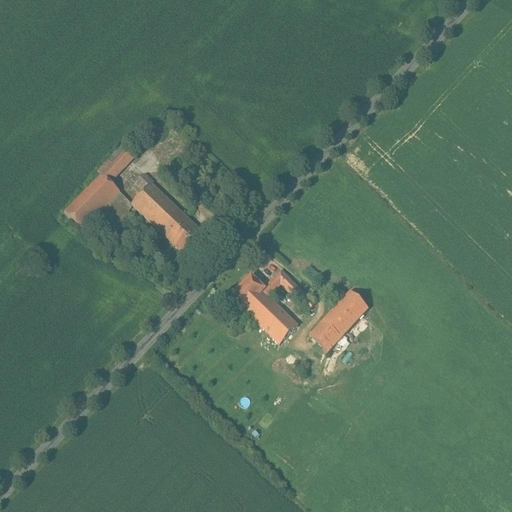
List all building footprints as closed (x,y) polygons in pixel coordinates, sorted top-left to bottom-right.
[(134,160),(121,147),(110,159),(123,171),(134,160)] [(123,171),(110,159),(97,172),(101,176),(102,176),(110,185),(123,171)] [(145,175),(136,185),(144,193),(152,185),(152,186),(154,184),(145,175)] [(101,176),(65,214),(83,232),(94,221),(100,215),(120,194),(110,185),(102,176),(101,176)] [(152,186),(152,185),(144,193),(132,206),(133,208),(165,239),(186,218),(184,217),(187,214),(185,212),(182,215),(152,186)] [(132,206),(120,194),(100,215),(113,228),(107,234),(103,238),(108,242),(133,217),(128,212),(133,208),(132,206)] [(113,228),(100,215),(94,221),(107,234),(113,228)] [(206,237),(186,218),(165,239),(185,258),(206,237)] [(281,273),(264,290),(265,291),(244,313),(280,347),(298,328),(269,299),(281,286),(309,313),(316,306),(281,273)] [(251,278),(228,302),(242,315),(244,313),(265,291),(264,290),(251,278)] [(350,293),(309,338),(328,356),(369,311),(350,293)] [(320,374),(307,362),(297,372),(310,385),(320,374)]
